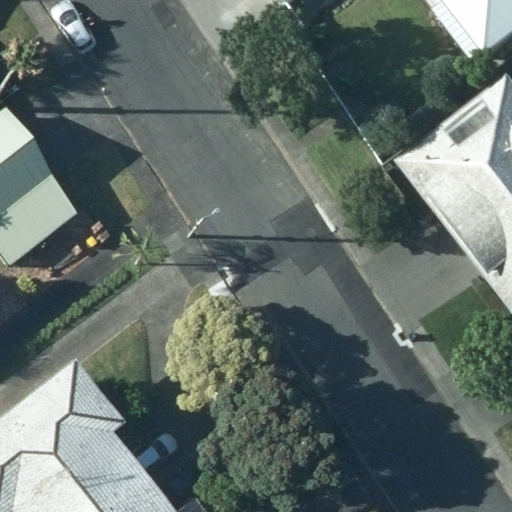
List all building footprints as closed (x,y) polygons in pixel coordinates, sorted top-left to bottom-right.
[(511,90),(409,167),(511,299),(511,90)] [(80,221),(5,112),(0,115),(0,258),(10,272),(80,221)] [(405,143),(386,116),(364,130),(383,157),(405,143)] [(0,511),(138,511),(159,496),(114,438),(126,429),(73,364),(0,420),(0,511)] [(171,511),(159,496),(138,511),(171,511)]
